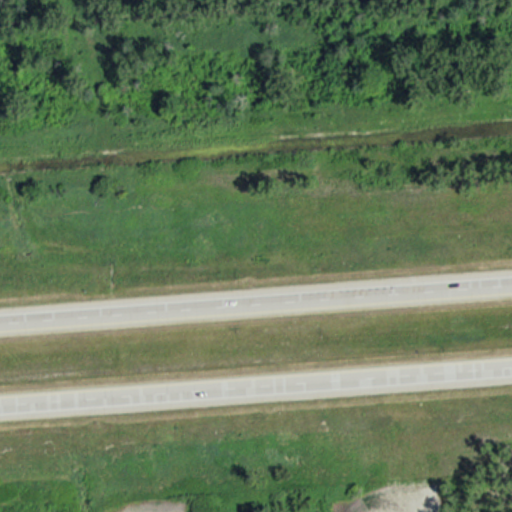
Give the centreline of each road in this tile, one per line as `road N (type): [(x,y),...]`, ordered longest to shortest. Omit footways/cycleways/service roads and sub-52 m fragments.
road 1 (motorway): [(0,403),(511,363)]
road 2 (motorway): [(511,282),(0,321)]
